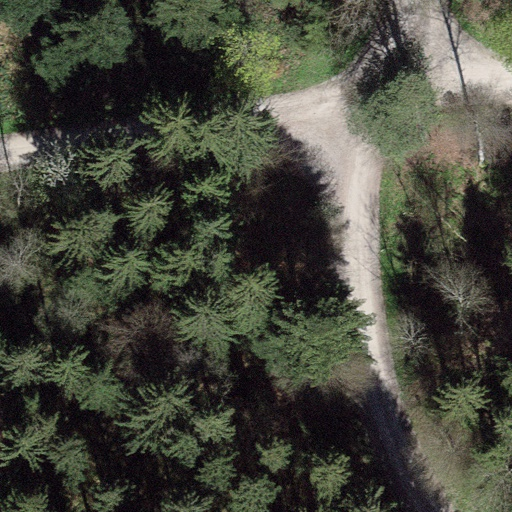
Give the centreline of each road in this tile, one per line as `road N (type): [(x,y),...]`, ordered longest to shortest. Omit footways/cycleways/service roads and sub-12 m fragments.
road 1 (track): [(376,88),(354,190),(363,361),(403,470),(428,511)]
road 2 (track): [(376,88),(0,155)]
road 3 (track): [(511,79),(376,88)]
